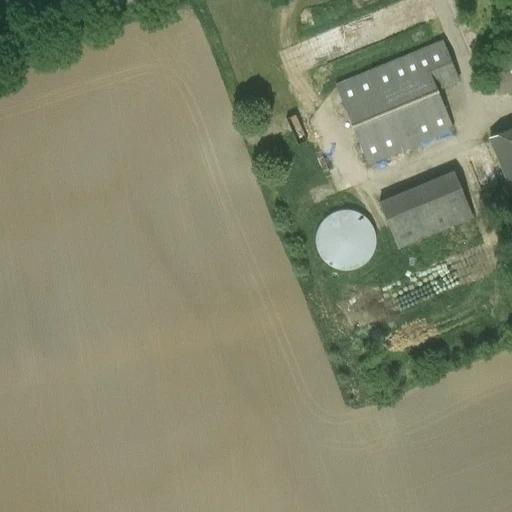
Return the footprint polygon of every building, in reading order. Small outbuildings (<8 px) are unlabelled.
[(511,33),(490,59),(491,60),(482,71),(509,96),(511,92),(511,33)] [(453,130),(437,91),(460,81),(443,40),(335,86),(368,165),(453,130)] [(511,128),(489,138),(507,179),(511,177),(511,128)] [(453,173),(380,204),(398,248),(472,217),(453,173)] [(330,214),(322,220),(317,228),(314,237),(315,246),(318,255),(324,262),(332,268),(341,270),(350,270),(359,267),(366,261),(372,253),(375,244),(374,235),(371,226),(365,218),(357,213),(348,210),(339,210),(330,214)]
